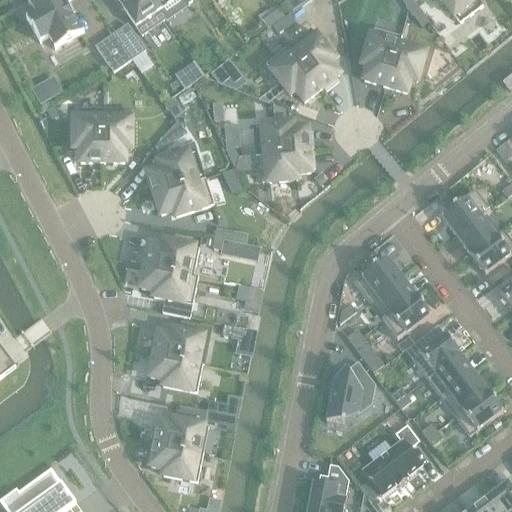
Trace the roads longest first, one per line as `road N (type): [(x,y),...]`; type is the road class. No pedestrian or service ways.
road 1 (residential): [(0,117),(101,315),(100,439),(152,511)]
road 2 (residential): [(281,511),(325,276),(392,211)]
road 3 (residential): [(511,367),(392,211)]
road 4 (residential): [(392,211),(511,112)]
road 5 (residential): [(511,439),(415,511)]
